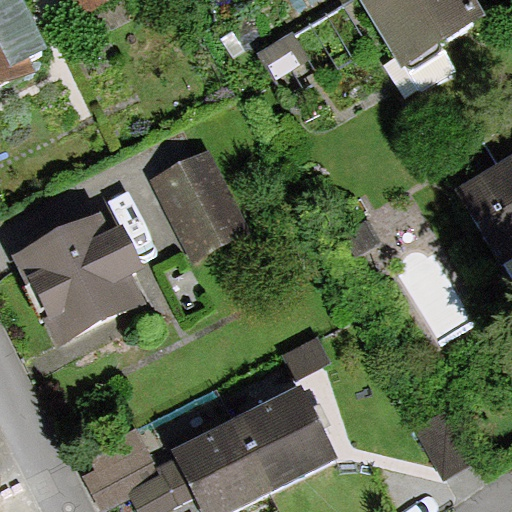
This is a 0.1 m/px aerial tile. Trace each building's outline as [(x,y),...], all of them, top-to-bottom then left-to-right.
[(363,0),(406,67),(487,16),(476,0),(363,0)] [(0,85),(31,71),(0,5),(0,85)] [(291,36),(260,54),(276,82),(307,64),(291,36)] [(147,178),(192,262),(256,229),(212,144),(147,178)] [(511,159),(456,195),(498,263),(511,254),(511,159)] [(10,253),(52,341),(144,297),(133,274),(146,268),(123,222),(112,227),(103,209),(10,253)] [(318,338),(284,356),(297,380),(331,363),(318,338)] [(198,496),(205,511),(235,511),(340,460),(303,385),(174,449),(180,460),(198,496)] [(99,469),(84,477),(102,511),(109,511),(134,499),(131,492),(162,476),(159,470),(136,426),(89,451),(99,469)] [(140,511),(166,511),(198,496),(180,460),(159,470),(162,476),(131,492),(134,499),(140,511)]
